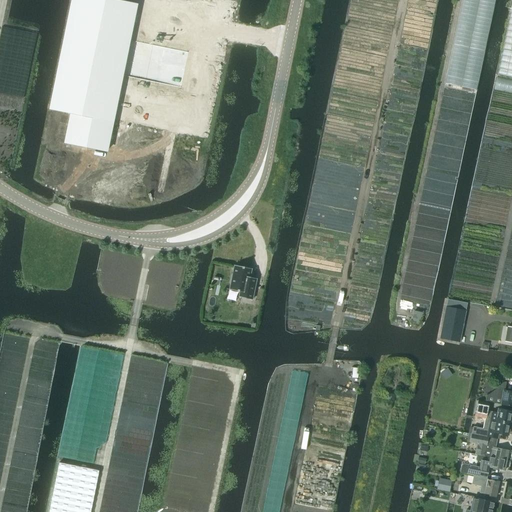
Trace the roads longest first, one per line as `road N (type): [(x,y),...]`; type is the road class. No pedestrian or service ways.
road 1 (tertiary): [(294,0),(252,188),(208,231),(165,240),(113,236),(41,212),(0,187)]
road 2 (unknown): [(201,0),(152,240)]
